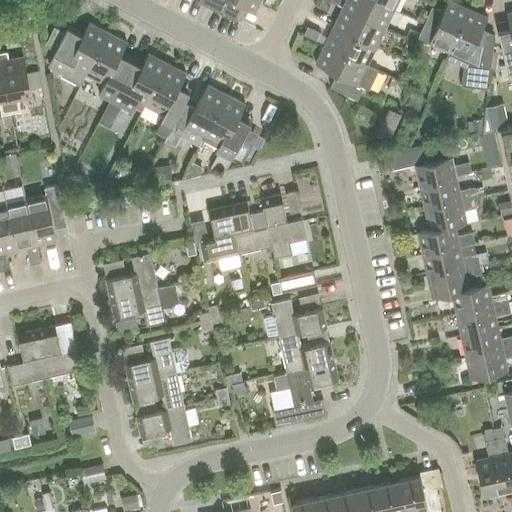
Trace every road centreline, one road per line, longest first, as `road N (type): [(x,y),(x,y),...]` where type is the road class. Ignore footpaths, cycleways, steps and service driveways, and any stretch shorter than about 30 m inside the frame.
road 1 (residential): [(369,408),(380,360),(329,134),(307,97),(258,69)]
road 2 (residential): [(0,303),(82,284),(120,453),(159,492)]
road 3 (residential): [(159,492),(203,465),(313,443),(350,427),(369,408)]
road 4 (residential): [(258,69),(124,0)]
road 5 (residential): [(459,511),(434,445),(369,408)]
